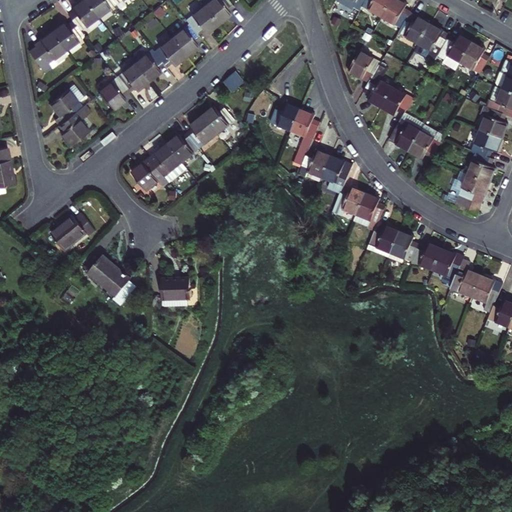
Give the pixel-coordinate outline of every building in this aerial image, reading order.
[(83,29),(101,17),(89,0),(84,0),(74,7),(76,10),(72,13),(77,20),(83,29)] [(120,4),(117,0),(89,0),(101,17),(120,4)] [(227,0),(218,0),(205,10),(219,29),(233,19),(230,16),(236,12),(227,0)] [(366,0),(365,3),(385,16),(393,0),(366,0)] [(402,0),(393,0),(385,16),(405,28),(414,12),(406,8),(409,4),(402,0)] [(205,10),(188,23),(190,27),(200,40),(205,35),(208,38),(219,29),(205,10)] [(414,12),(405,28),(402,33),(421,45),(433,24),(414,12)] [(70,50),(89,37),(83,29),(77,20),(71,24),(69,22),(56,31),(70,50)] [(453,36),(433,24),(421,45),(434,52),(431,57),(439,61),(444,52),(453,36)] [(202,43),(200,40),(190,27),(173,41),(187,59),(198,50),(197,47),(202,43)] [(70,50),(56,31),(37,44),(40,47),(33,52),(46,71),(53,67),(50,63),(70,50)] [(464,63),(475,43),(462,35),(460,40),(453,36),(444,52),(464,63)] [(166,68),(168,70),(171,67),(173,69),(187,59),(173,41),(155,54),(166,68)] [(475,43),(464,63),(483,75),(493,59),(487,55),(489,52),(475,43)] [(377,74),(386,59),(366,47),(354,66),(374,79),(377,74)] [(136,66),(150,85),(163,75),(161,72),(166,68),(155,54),(154,53),(136,66)] [(511,63),(508,62),(497,87),(511,93),(511,63)] [(118,80),(130,96),(136,91),(139,94),(150,85),(136,66),(118,80)] [(385,107),(397,86),(377,74),(374,79),(369,88),(375,92),(371,99),(385,107)] [(246,89),(238,79),(226,89),(234,99),(246,89)] [(118,80),(100,94),(114,113),(127,103),(125,100),(130,96),(118,80)] [(58,127),(82,108),(77,102),(83,98),(73,85),(48,104),(59,117),(54,121),(58,127)] [(417,98),(397,86),(385,107),(397,115),(401,109),(408,113),(417,98)] [(511,93),(497,87),(488,109),(508,117),(511,118),(511,93)] [(274,121),(296,130),(305,108),(290,102),(289,106),(281,103),(274,121)] [(82,108),(58,127),(62,132),(60,134),(69,147),(88,132),(80,122),(87,116),(82,108)] [(312,151),(317,139),(324,121),(317,118),(318,114),(305,108),(296,130),(309,135),(304,147),(312,151)] [(488,118),(483,132),(504,140),(510,127),(505,125),(508,117),(488,109),(486,108),(483,115),(488,118)] [(215,113),(203,122),(217,141),(235,127),(223,111),(218,116),(215,113)] [(412,153),(427,126),(407,114),(392,140),(412,153)] [(217,141),(203,122),(190,132),(193,135),(187,139),(199,155),(217,141)] [(447,138),(427,126),(412,153),(424,161),(427,157),(434,161),(447,138)] [(474,152),(479,154),(492,159),(495,152),(498,154),(504,140),(483,132),(474,152)] [(199,155),(187,139),(182,143),(180,140),(167,150),(182,169),(199,155)] [(7,146),(0,147),(0,185),(14,183),(7,146)] [(182,169),(167,150),(150,163),(169,188),(186,174),(182,169)] [(312,151),(306,167),(327,176),(335,156),(321,150),(319,154),(312,151)] [(492,159),(479,154),(470,175),(492,184),(498,169),(493,168),(496,161),(492,159)] [(335,156),(327,176),(347,184),(356,165),(335,156)] [(150,163),(131,178),(145,197),(158,187),(163,192),(169,188),(150,163)] [(492,184),(470,175),(458,206),(478,217),(492,184)] [(346,187),(338,204),(361,214),(369,192),(356,186),(354,190),(346,187)] [(369,192),(361,214),(382,223),(389,205),(381,202),(383,198),(369,192)] [(74,258),(70,253),(92,235),(94,237),(101,232),(87,215),(80,220),(79,218),(57,236),(65,246),(61,249),(70,261),(74,258)] [(393,258),(404,232),(382,223),(371,249),(393,258)] [(418,238),(404,232),(393,258),(414,267),(416,261),(423,244),(417,242),(418,238)] [(430,247),(423,244),(416,261),(436,270),(445,249),(432,243),(430,247)] [(466,258),(445,249),(436,270),(445,274),(443,278),(447,285),(454,288),(466,259),(466,258)] [(107,258),(91,274),(119,298),(133,280),(107,258)] [(475,298),(483,276),(470,270),(473,262),(466,259),(454,288),(453,289),(475,298)] [(504,284),(483,276),(475,298),(488,303),(485,310),(493,313),(498,301),(504,284)] [(194,281),(166,282),(167,308),(183,308),(183,301),(195,301),(194,281)] [(511,329),(511,327),(511,301),(507,300),(505,305),(498,301),(493,313),(490,320),(511,329)]
